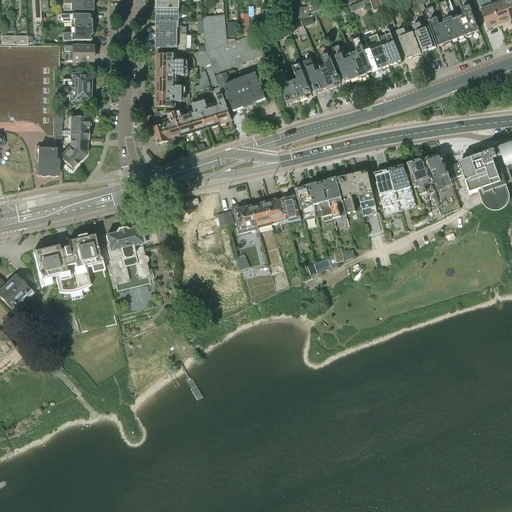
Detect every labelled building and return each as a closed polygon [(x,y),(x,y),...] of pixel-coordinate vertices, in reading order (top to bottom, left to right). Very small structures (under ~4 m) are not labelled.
[(40,12),(40,4),(39,0),(32,0),(33,13),(40,12)] [(39,0),(40,4),(40,12),(48,12),(51,12),(51,9),(48,9),(47,0),(49,0),(39,0)] [(62,0),(63,0),(59,0),(59,11),(63,12),(92,12),(92,0),(62,0)] [(178,9),(178,0),(157,0),(157,8),(178,9)] [(379,0),(371,0),(375,10),(382,8),(379,0)] [(458,19),(465,37),(466,37),(467,39),(473,37),(473,34),(479,32),(469,7),(466,0),(457,0),(461,10),(464,17),(458,19)] [(452,42),(465,37),(458,19),(453,21),(450,13),(454,12),(450,1),(438,6),(452,42)] [(499,25),(511,21),(504,2),(492,7),(499,25)] [(307,4),(307,9),(308,16),(309,15),(320,12),(319,4),(307,4)] [(452,42),(438,6),(424,11),(429,23),(438,48),(444,45),(446,47),(451,45),(452,42)] [(488,30),(499,25),(492,7),(480,11),(488,30)] [(178,21),(178,9),(157,8),(157,10),(158,10),(158,21),(178,21)] [(309,19),(309,15),(308,16),(307,9),(297,9),(297,20),(303,20),(309,19)] [(285,25),(284,10),(273,11),(274,26),(285,25)] [(296,10),(286,11),(287,20),(296,19),(296,10)] [(249,14),(240,14),(241,34),(250,33),(249,14)] [(90,16),(60,15),(60,17),(58,17),(58,21),(60,21),(62,23),(70,23),(70,29),(73,29),(91,29),(91,22),(90,21),(90,16)] [(203,18),(203,22),(204,34),(206,53),(227,45),(225,23),(225,16),(203,18)] [(263,29),(273,28),(272,16),(262,16),(263,29)] [(302,22),(304,27),(314,24),(312,18),(302,22)] [(252,32),(262,32),(261,19),(251,20),(252,32)] [(178,21),(158,21),(158,23),(157,23),(157,34),(178,35),(182,35),(182,27),(179,27),(179,29),(178,29),(178,21)] [(228,38),(238,37),(237,23),(227,24),(228,38)] [(287,27),(289,33),(299,29),(297,23),(287,27)] [(429,29),(423,31),(420,24),(412,27),(415,34),(423,54),(427,52),(427,51),(436,48),(429,29)] [(421,55),(413,34),(411,27),(396,33),(399,40),(407,61),(413,58),(421,55)] [(91,36),(91,29),(73,29),(73,34),(63,34),(62,42),(90,42),(90,37),(91,36)] [(394,43),(391,37),(389,31),(384,33),(386,37),(379,40),(381,45),(390,67),(397,64),(402,62),(394,43)] [(182,35),(178,35),(157,34),(157,48),(173,48),(173,51),(186,51),(186,34),(182,35)] [(256,34),(240,41),(227,45),(206,53),(211,65),(211,66),(214,74),(264,55),(256,34)] [(1,45),(18,45),(18,37),(1,37),(1,45)] [(18,37),(18,45),(27,46),(27,37),(18,37)] [(368,75),(373,73),(363,47),(359,39),(352,42),(356,52),(349,55),(359,79),(360,78),(362,79),(363,80),(366,79),(365,78),(366,76),(368,75)] [(390,67),(381,45),(376,47),(373,40),(366,43),(370,53),(377,72),(382,70),(390,67)] [(0,120),(27,123),(29,123),(30,122),(31,121),(32,120),(33,119),(34,118),(35,117),(39,65),(53,65),(59,65),(59,64),(59,63),(59,47),(28,47),(0,46),(0,120)] [(60,46),(59,53),(65,53),(65,62),(91,63),(92,55),(92,50),(92,48),(65,47),(65,46),(60,46)] [(335,58),(345,83),(350,81),(350,82),(351,81),(353,83),(357,82),(357,81),(357,79),(359,79),(349,55),(348,53),(344,55),(342,49),(340,50),(339,47),(332,50),(335,58)] [(205,53),(198,53),(195,53),(201,69),(211,65),(206,53),(205,53)] [(321,71),(329,91),(337,87),(336,85),(341,83),(329,54),(321,57),(324,63),(326,69),(321,71)] [(174,61),(174,55),(157,55),(157,57),(156,57),(156,62),(157,63),(157,69),(188,69),(188,61),(174,61)] [(329,91),(321,71),(316,73),(314,67),(311,61),(304,64),(315,93),(320,91),(321,94),(329,91)] [(292,83),(300,102),(308,99),(307,96),(311,94),(300,65),(292,68),(295,75),(297,81),(292,83)] [(211,66),(206,68),(211,83),(213,88),(219,86),(215,77),(214,74),(211,66)] [(188,69),(157,69),(157,74),(156,75),(155,80),(157,81),(157,82),(174,82),(174,76),(188,76),(188,69)] [(292,105),(300,102),(292,83),(288,84),(286,78),(283,71),(276,74),(278,81),(287,104),(291,102),(292,105)] [(200,86),(209,83),(208,81),(209,81),(205,72),(200,74),(202,78),(200,79),(200,86)] [(221,74),(215,77),(219,86),(219,88),(224,87),(224,86),(226,86),(224,82),(221,74)] [(224,86),(224,87),(229,100),(234,113),(266,100),(261,88),(256,74),(247,78),(246,77),(233,83),(226,86),(224,86)] [(55,84),(55,88),(62,88),(62,89),(90,89),(90,84),(91,82),(92,78),(91,78),(91,76),(71,76),(70,76),(70,81),(62,81),(62,84),(55,84)] [(157,89),(157,95),(182,95),(182,88),(174,88),(174,82),(157,82),(157,83),(155,83),(155,88),(157,89)] [(211,88),(209,83),(200,86),(194,88),(196,93),(211,88)] [(62,88),(55,88),(55,93),(62,93),(62,96),(69,97),(69,102),(90,103),(90,101),(91,100),(91,96),(90,95),(90,89),(62,89),(62,88)] [(182,95),(157,95),(157,101),(155,101),(155,106),(156,107),(156,108),(173,108),(173,102),(182,102),(182,95)] [(218,107),(214,108),(219,125),(220,125),(221,126),(225,124),(225,123),(232,121),(229,114),(226,106),(222,96),(216,98),(218,107)] [(217,125),(219,125),(214,108),(207,110),(205,102),(199,103),(206,129),(212,127),(213,128),(217,127),(217,125)] [(201,131),(206,129),(199,103),(192,105),(195,114),(189,116),(194,133),(195,132),(196,134),(200,132),(201,131)] [(193,133),(194,133),(189,116),(183,118),(180,111),(174,113),(182,136),(186,135),(188,136),(192,135),(193,133)] [(175,138),(182,136),(174,113),(168,115),(170,120),(163,122),(164,124),(169,140),(170,141),(175,140),(175,138)] [(69,137),(69,138),(83,138),(83,141),(88,141),(89,127),(91,126),(91,121),(89,121),(89,119),(69,118),(69,130),(70,130),(70,132),(62,132),(62,136),(69,137)] [(169,140),(164,124),(158,126),(158,128),(155,129),(154,136),(154,143),(157,144),(158,145),(169,142),(169,140)] [(86,141),(88,141),(83,141),(83,138),(69,138),(69,146),(59,158),(67,165),(66,167),(70,170),(72,170),(73,170),(86,155),(86,141)] [(474,151),(473,151),(474,158),(460,163),(451,167),(455,179),(451,180),(453,187),(454,191),(467,187),(470,195),(482,191),(486,203),(487,205),(489,206),(491,208),(493,209),(496,210),(498,209),(500,209),(502,208),(504,206),(507,202),(507,200),(507,198),(507,196),(506,193),(503,187),(511,183),(511,145),(492,152),(484,155),(483,153),(482,151),(474,152),(474,151)] [(38,176),(38,178),(38,177),(58,177),(58,162),(55,162),(55,150),(44,150),(44,147),(36,147),(35,176),(38,176)] [(432,185),(435,184),(438,192),(453,187),(446,169),(442,158),(439,156),(426,161),(430,173),(429,173),(428,174),(432,184),(432,185)] [(429,173),(424,161),(421,160),(408,165),(412,176),(410,177),(414,189),(417,188),(420,196),(427,193),(424,187),(432,184),(428,174),(429,173)] [(408,176),(406,177),(404,167),(398,168),(396,167),(396,166),(389,168),(399,205),(414,200),(408,176)] [(389,168),(382,170),(382,171),(381,173),(375,175),(376,179),(378,184),(377,185),(380,198),(384,209),(399,205),(389,168)] [(360,199),(359,199),(360,203),(366,202),(368,210),(377,208),(368,172),(361,174),(359,173),(355,174),(354,176),(360,199)] [(339,180),(348,215),(356,213),(353,201),(359,199),(360,199),(354,176),(353,176),(351,175),(347,176),(346,178),(339,180)] [(333,220),(346,216),(337,179),(336,180),(334,179),(331,180),(329,182),(324,183),(333,220)] [(333,220),(324,183),(317,185),(315,184),(311,185),(310,187),(309,187),(317,218),(317,220),(323,218),(324,222),(333,220)] [(317,218),(309,187),(308,187),(306,186),(302,187),(302,189),(295,191),(304,222),(317,218)] [(287,219),(286,219),(288,225),(301,222),(295,198),(295,199),(294,195),(282,199),(282,202),(287,219)] [(268,211),(272,223),(286,219),(287,219),(282,202),(277,203),(276,201),(275,201),(275,200),(268,202),(270,211),(268,211)] [(259,204),(253,206),(258,226),(272,223),(268,211),(270,211),(268,202),(264,203),(264,204),(260,205),(259,204)] [(259,230),(258,226),(253,206),(242,208),(242,206),(232,209),(234,217),(239,235),(247,233),(259,230)] [(425,214),(428,222),(434,220),(430,212),(425,214)] [(224,215),(227,227),(234,225),(231,214),(224,215)] [(380,230),(378,223),(369,225),(371,232),(380,230)] [(109,263),(111,271),(110,271),(110,272),(109,272),(109,273),(109,274),(109,275),(110,275),(110,276),(111,276),(112,276),(113,276),(115,286),(128,283),(125,268),(136,266),(139,280),(149,278),(148,275),(147,270),(145,263),(146,262),(147,261),(147,260),(147,258),(146,258),(144,258),(142,252),(144,251),(145,251),(142,238),(141,238),(138,229),(128,231),(125,229),(118,230),(115,234),(105,237),(108,246),(106,247),(110,262),(109,263)] [(64,294),(70,294),(74,294),(77,293),(80,292),(86,289),(91,286),(90,286),(89,286),(85,268),(102,264),(94,235),(68,241),(68,242),(58,245),(58,246),(50,248),(48,243),(41,250),(32,252),(40,281),(55,277),(59,293),(59,294),(64,294)] [(331,269),(332,269),(337,267),(336,264),(344,262),(341,249),(333,251),(333,252),(328,253),(329,257),(328,258),(331,269)] [(345,263),(355,258),(352,250),(342,253),(345,263)] [(307,266),(311,278),(318,274),(314,264),(307,266)] [(7,284),(6,285),(20,299),(25,295),(27,298),(32,293),(21,281),(24,278),(19,273),(11,281),(9,280),(7,283),(7,284)] [(15,305),(20,299),(6,285),(5,287),(3,286),(0,289),(1,290),(0,291),(0,299),(12,312),(17,307),(15,305)] [(0,390),(4,396),(33,372),(0,332),(0,390)] [(54,377),(55,376),(58,373),(63,369),(53,357),(44,365),(54,377)]
